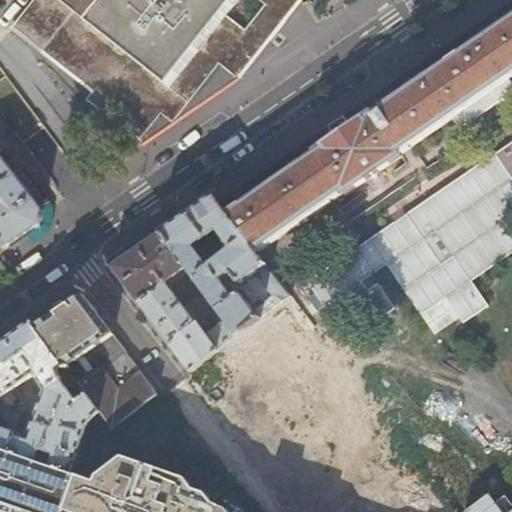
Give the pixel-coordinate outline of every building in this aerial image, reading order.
[(33,0),(12,27),(105,100),(99,107),(139,139),(161,112),(171,122),(219,63),(237,78),(298,0),(33,0)] [(328,126),(218,202),(256,253),(262,248),(342,192),(343,193),(366,178),(367,179),(380,170),(379,169),(402,154),(401,153),(406,149),(453,117),(460,126),(511,90),(511,79),(511,77),(511,76),(511,0),(510,0),(412,68),(343,116),(328,126)] [(511,141),(309,285),(316,296),(310,300),(319,312),(325,308),(326,309),(339,301),(347,313),(371,295),(363,284),(388,266),(423,316),(447,299),(466,324),(489,305),(472,281),(511,253),(511,231),(505,221),(511,216),(511,141)] [(2,157),(0,158),(0,238),(7,248),(19,239),(23,237),(40,225),(43,210),(32,195),(2,157)] [(188,268),(188,269),(189,268),(199,282),(218,307),(239,335),(290,297),(256,253),(218,202),(214,196),(183,218),(161,232),(188,268)] [(188,268),(161,232),(133,252),(112,267),(170,343),(203,318),(209,313),(218,307),(199,282),(194,285),(202,296),(186,308),(167,283),(188,268)] [(37,327),(36,328),(64,365),(66,368),(84,356),(114,335),(84,295),(55,315),(37,327)] [(239,335),(218,307),(209,313),(219,326),(207,335),(202,328),(208,324),(203,318),(170,343),(191,371),(223,347),(239,335)] [(0,343),(0,395),(8,408),(15,404),(8,394),(35,375),(45,390),(61,380),(57,371),(64,365),(36,328),(32,321),(0,343)] [(142,372),(114,335),(84,356),(95,369),(93,370),(96,374),(102,370),(118,390),(142,372)] [(159,394),(142,372),(118,390),(102,370),(96,374),(89,378),(85,373),(75,380),(86,395),(100,413),(112,430),(159,394)] [(77,402),(61,380),(45,390),(29,437),(17,433),(10,452),(71,473),(88,422),(100,413),(86,395),(77,402)] [(0,395),(0,448),(10,452),(17,433),(23,415),(8,408),(0,395)] [(431,414),(454,419),(456,405),(433,401),(431,414)] [(71,473),(10,452),(0,448),(0,495),(48,511),(218,511),(220,506),(215,503),(206,494),(194,489),(186,479),(124,457),(96,477),(94,481),(71,473)] [(500,511),(482,485),(450,509),(452,511),(500,511)]
